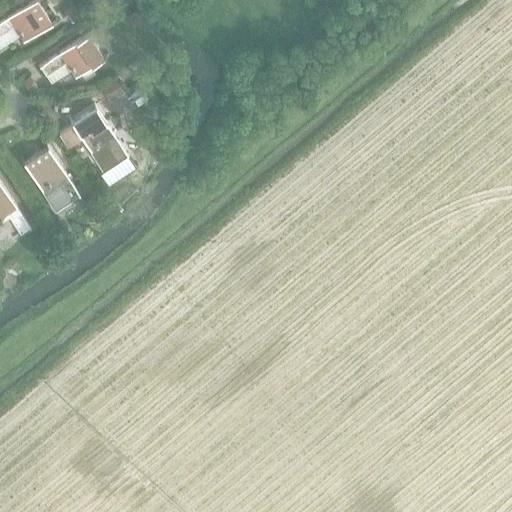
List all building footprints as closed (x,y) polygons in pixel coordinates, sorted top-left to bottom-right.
[(0,34),(13,26),(23,40),(51,22),(37,0),(30,0),(23,5),(0,20),(0,34)] [(81,16),(72,4),(64,9),(73,22),(81,16)] [(65,61),(75,76),(103,57),(87,32),(39,64),(45,74),(65,61)] [(100,87),(109,100),(122,92),(113,78),(100,87)] [(73,125),(60,134),(68,147),(82,138),(103,170),(128,154),(96,106),(71,122),(73,125)] [(23,161),(55,210),(79,194),(48,145),(23,161)] [(19,233),(30,226),(0,180),(0,221),(9,216),(19,233)]
